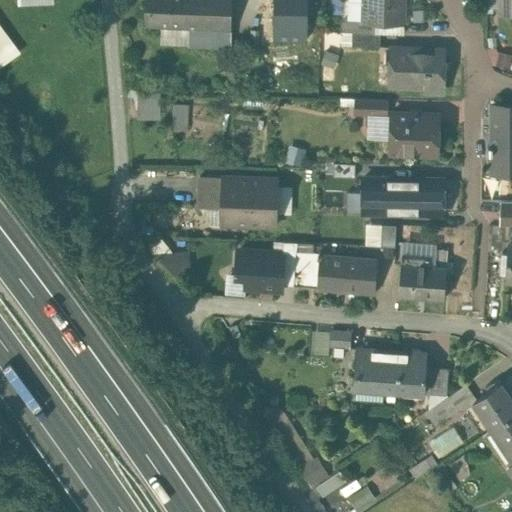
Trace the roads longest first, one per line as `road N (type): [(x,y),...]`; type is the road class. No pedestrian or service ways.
road 1 (residential): [(173,309),(476,326),(511,341)]
road 2 (residential): [(109,0),(129,246),(173,309)]
road 3 (motorway): [(187,511),(0,249)]
road 4 (residential): [(173,309),(306,511)]
road 5 (residential): [(476,83),(473,202),(483,227),(477,312)]
road 6 (motorway): [(0,335),(125,511)]
